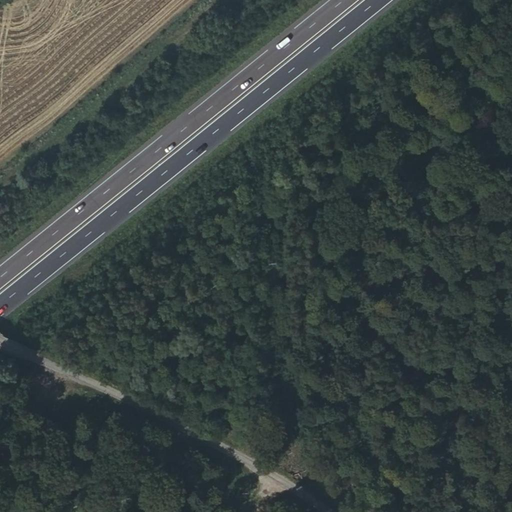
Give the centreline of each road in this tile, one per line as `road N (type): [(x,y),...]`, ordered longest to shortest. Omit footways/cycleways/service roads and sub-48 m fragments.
road 1 (motorway): [(0,307),(375,0)]
road 2 (motorway): [(333,0),(0,274)]
road 3 (unclassified): [(0,339),(232,452),(318,511)]
